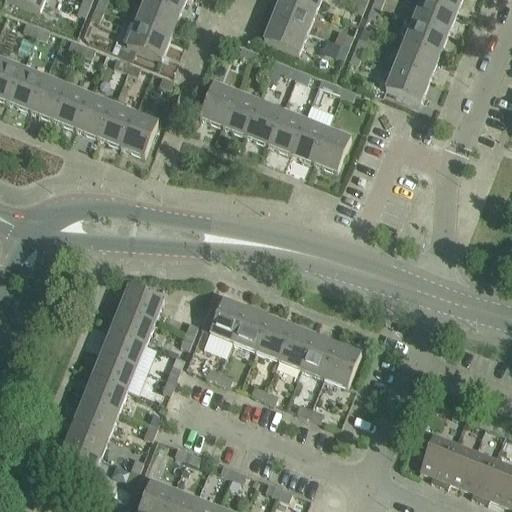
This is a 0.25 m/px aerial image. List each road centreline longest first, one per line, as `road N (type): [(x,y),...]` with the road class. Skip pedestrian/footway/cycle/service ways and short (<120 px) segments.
road 1 (unclassified): [(37,238),(90,228),(267,246),(436,299)]
road 2 (residential): [(436,299),(449,172),(511,16)]
road 3 (residential): [(367,486),(172,408)]
road 4 (residential): [(367,486),(436,299)]
